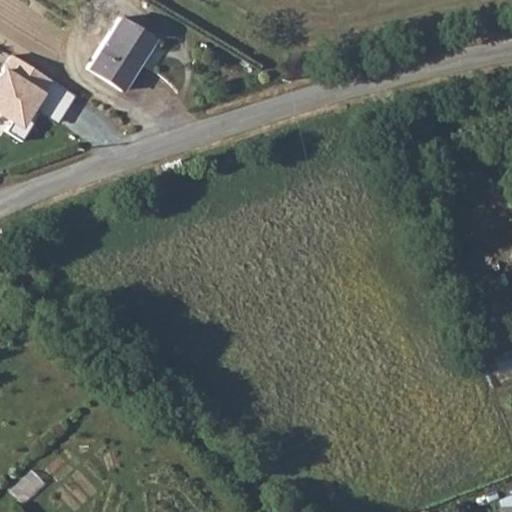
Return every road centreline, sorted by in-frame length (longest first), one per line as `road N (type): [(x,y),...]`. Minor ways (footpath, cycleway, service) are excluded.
road 1 (residential): [(511,50),(337,89),(0,206)]
road 2 (track): [(268,511),(0,248)]
